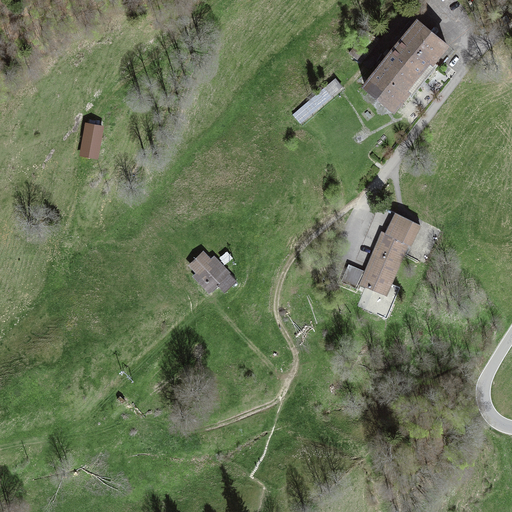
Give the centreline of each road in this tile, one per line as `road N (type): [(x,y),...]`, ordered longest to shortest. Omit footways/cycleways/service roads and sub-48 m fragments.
road 1 (track): [(0,446),(132,422),(200,430),(274,400),(285,386)]
road 2 (residential): [(360,200),(474,54),(511,25)]
road 3 (track): [(285,386),(295,359),(275,312),(282,274),(304,243),(360,200)]
road 4 (track): [(216,0),(113,91),(92,121)]
